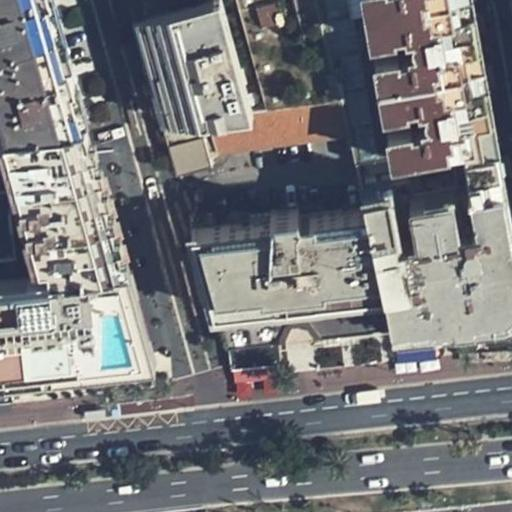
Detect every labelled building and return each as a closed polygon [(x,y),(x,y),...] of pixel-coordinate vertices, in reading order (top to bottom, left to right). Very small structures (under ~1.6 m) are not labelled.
[(0,0),(0,45),(58,30),(49,0),(0,0)] [(335,71),(318,0),(132,0),(154,76),(166,117),(195,108),(335,71)] [(471,0),(318,0),(335,71),(348,132),(366,209),(395,326),(436,321),(452,319),(510,313),(511,310),(511,240),(507,211),(472,5),(471,0)] [(69,69),(58,30),(0,45),(0,136),(84,122),(69,69)] [(195,108),(203,134),(212,133),(218,152),(348,132),(335,71),(195,108)] [(166,117),(161,118),(176,173),(212,164),(203,134),(195,108),(166,117)] [(153,366),(84,122),(0,136),(0,381),(21,380),(153,366)] [(216,309),(224,341),(229,348),(230,369),(279,365),(277,345),(289,317),(298,316),(308,316),(320,330),(320,335),(395,326),(366,209),(300,216),(299,209),(276,211),(276,219),(191,229),(213,308),(216,309)] [(439,343),(436,321),(395,326),(397,348),(439,343)] [(0,406),(22,404),(21,380),(0,381),(0,406)]
